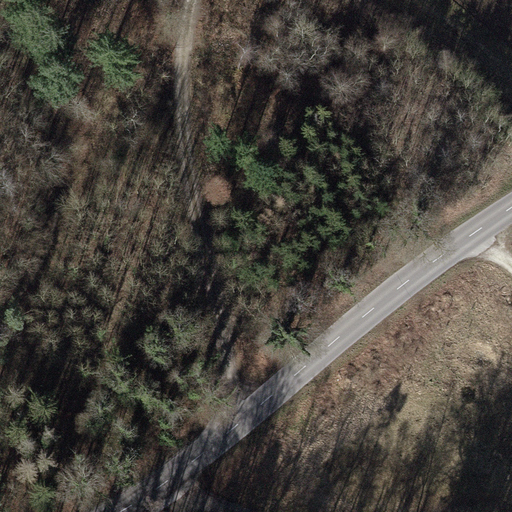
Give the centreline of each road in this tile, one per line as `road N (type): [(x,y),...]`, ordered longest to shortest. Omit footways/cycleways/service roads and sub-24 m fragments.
road 1 (tertiary): [(100,511),(229,430),(348,328),(511,206)]
road 2 (track): [(195,0),(181,103),(217,286),(229,430)]
road 3 (track): [(0,317),(28,292),(61,225),(60,126),(5,0)]
